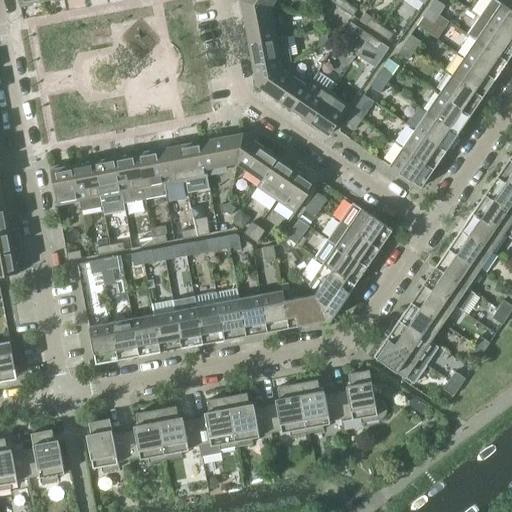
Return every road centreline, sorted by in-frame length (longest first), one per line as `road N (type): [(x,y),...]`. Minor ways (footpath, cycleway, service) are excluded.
road 1 (residential): [(65,400),(346,346),(424,230)]
road 2 (residential): [(65,400),(0,43)]
road 3 (residential): [(424,230),(247,113),(221,0)]
road 4 (residential): [(424,230),(511,102)]
